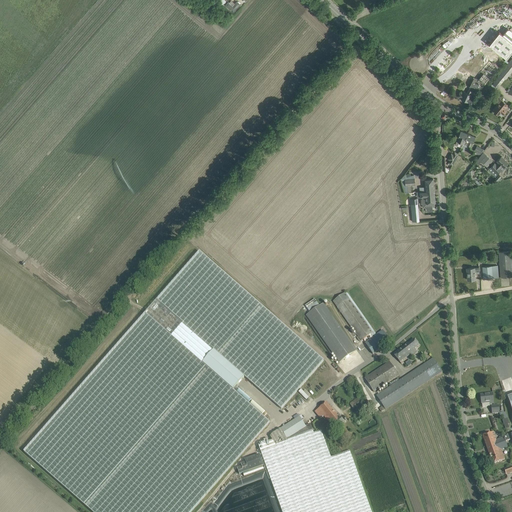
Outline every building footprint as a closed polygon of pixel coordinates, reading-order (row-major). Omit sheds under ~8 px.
[(237,1),(235,3),(233,6),(229,3),(228,2),(225,5),(233,12),(240,4),(237,1)] [(476,54),(497,70),(511,51),(511,42),(499,32),(489,44),(486,41),(476,54)] [(484,61),(480,58),(479,60),(478,60),(467,72),(474,77),(484,65),(482,63),(484,61)] [(500,75),(493,84),(497,88),(505,78),(506,79),(511,71),(511,58),(499,74),(500,75)] [(490,79),(483,73),(478,79),(474,78),(469,87),(470,87),(473,89),(476,90),(477,88),(477,89),(477,90),(480,91),(490,79)] [(473,89),(470,87),(469,90),(468,89),(467,93),(463,91),(460,97),(465,100),(464,101),(470,104),(471,102),(472,102),(473,99),(471,97),(472,94),(471,93),(472,91),(473,89)] [(508,105),(500,98),(496,103),(498,105),(494,110),(499,114),(500,112),(503,114),(506,110),(505,109),(508,105)] [(468,134),(461,131),(457,141),(464,144),(468,134)] [(475,137),(468,134),(464,144),(471,146),(472,143),(473,143),(475,137)] [(477,146),(474,150),(473,152),(479,155),(481,153),(481,154),(483,149),(477,146)] [(458,154),(454,151),(453,154),(451,153),(448,159),(450,160),(448,163),(452,165),(458,154)] [(483,152),(478,158),(476,161),(479,164),(481,161),(487,167),(493,161),(483,152)] [(508,162),(501,156),(497,160),(498,162),(496,164),(495,163),(491,167),(493,169),(498,173),(501,170),(502,171),(503,170),(505,168),(505,167),(504,167),(508,162)] [(414,179),(401,180),(405,192),(411,192),(411,185),(415,185),(414,179)] [(420,188),(420,191),(434,190),(433,179),(424,180),(425,187),(420,188)] [(435,196),(422,197),(423,207),(435,206),(435,202),(435,196)] [(419,221),(418,204),(417,198),(411,199),(413,221),(419,221)] [(511,276),(511,268),(511,251),(499,252),(501,277),(511,276)] [(92,511),(190,511),(270,422),(233,390),(244,377),(281,409),(324,360),(199,252),(24,452),(92,511)] [(497,266),(483,267),(484,278),(498,277),(497,266)] [(479,267),(472,268),(467,268),(468,280),(476,279),(475,273),(479,273),(479,267)] [(346,292),(333,301),(358,337),(357,338),(359,341),(359,340),(360,342),(369,336),(370,338),(372,337),(376,334),(346,292)] [(339,363),(356,351),(324,303),(320,306),(316,300),(306,307),(310,313),(306,316),(339,363)] [(390,341),(383,330),(365,343),(373,354),(390,341)] [(419,345),(414,339),(407,345),(406,344),(393,354),(400,362),(410,354),(412,356),(417,352),(414,349),(419,345)] [(385,409),(438,375),(442,372),(433,359),(380,394),(379,391),(377,392),(378,395),(376,396),(385,409)] [(390,362),(365,379),(374,392),(399,376),(390,362)] [(492,394),(485,394),(481,395),(482,404),(489,403),(489,404),(494,403),(492,394)] [(364,401),(363,401),(360,396),(350,404),(353,409),(364,401)] [(262,414),(265,412),(253,400),(250,403),(262,414)] [(333,419),(337,415),(326,402),(318,409),(328,421),(332,418),(333,419)] [(340,418),(337,415),(333,419),(332,418),(328,421),(331,425),(328,427),(332,432),(344,422),(340,418)] [(305,426),(299,417),(272,434),(270,437),(272,440),(269,442),(268,438),(263,440),(265,443),(258,446),(261,452),(282,511),(371,511),(350,451),(331,457),(321,430),(314,433),(310,424),(305,426)] [(506,443),(504,438),(504,437),(496,440),(493,432),(483,436),(489,454),(501,450),(508,447),(506,443)] [(505,460),(501,450),(489,454),(493,464),(505,460)] [(237,469),(239,474),(263,466),(259,454),(245,460),(246,462),(241,464),(242,467),(237,469)] [(243,474),(244,477),(264,470),(263,466),(243,474)]
